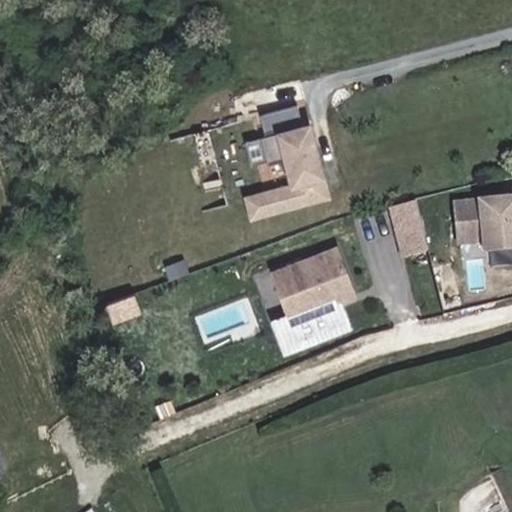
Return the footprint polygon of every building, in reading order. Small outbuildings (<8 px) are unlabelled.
[(246,197),(251,218),(330,201),(317,145),(311,146),(302,109),(264,117),(269,137),(265,138),(271,165),(292,161),(298,185),(246,197)] [(511,198),(459,204),(462,242),(486,240),(487,247),(511,244),(511,198)] [(415,202),(392,208),(404,256),(428,250),(415,202)] [(339,249),(276,273),(291,315),(337,297),(339,303),(357,296),(339,249)] [(136,295),(107,305),(113,322),(142,312),(136,295)] [(511,511),(511,466),(493,474),(510,511),(511,511)]
